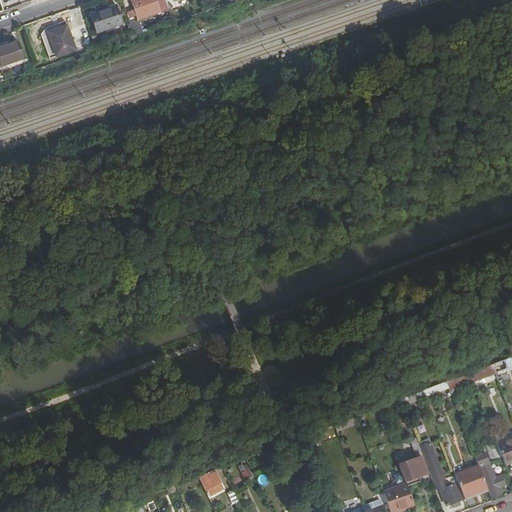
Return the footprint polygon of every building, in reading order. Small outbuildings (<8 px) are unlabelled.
[(162,14),(169,11),(165,0),(130,0),(136,17),(154,11),(161,8),(162,14)] [(97,34),(123,25),(116,6),(90,15),(97,34)] [(130,22),(134,35),(142,33),(137,19),(130,22)] [(47,32),(56,58),(77,51),(68,25),(47,32)] [(0,67),(24,59),(18,41),(0,46),(0,67)] [(318,351),(293,362),(300,378),(325,367),(318,351)] [(511,363),(510,358),(503,361),(505,366),(511,363)] [(495,373),(492,365),(468,374),(471,380),(471,382),(495,373)] [(471,380),(468,374),(445,383),(447,388),(471,380)] [(428,399),(447,392),(444,385),(426,392),(428,399)] [(418,447),(415,439),(410,441),(415,454),(409,456),(409,455),(402,458),(397,460),(403,476),(415,472),(426,468),(418,447)] [(511,439),(496,445),(501,459),(504,466),(511,463),(511,460),(511,459),(511,439)] [(501,459),(496,445),(495,441),(484,446),(491,463),(501,459)] [(463,498),(454,475),(445,478),(431,442),(418,447),(426,468),(434,489),(439,487),(445,505),(451,503),(458,500),(463,498)] [(484,454),(474,457),(478,466),(478,467),(479,466),(491,498),(500,495),(498,488),(503,486),(500,476),(494,478),(492,473),(491,473),(484,454)] [(478,466),(454,475),(463,498),(487,489),(478,467),(478,466)] [(215,474),(214,471),(208,474),(199,477),(202,484),(203,483),(210,479),(209,477),(215,474)] [(415,472),(403,476),(405,481),(417,476),(415,472)] [(221,484),(215,474),(209,477),(210,479),(203,483),(207,491),(221,484)] [(185,504),(196,499),(195,496),(197,495),(192,483),(180,488),(182,493),(180,494),(185,504)] [(406,484),(383,493),(389,511),(395,511),(414,505),(406,484)] [(231,504),(237,503),(234,491),(227,493),(231,504)] [(379,500),(362,507),(363,511),(364,511),(381,505),(379,500)] [(147,504),(150,511),(157,509),(154,501),(147,504)]
